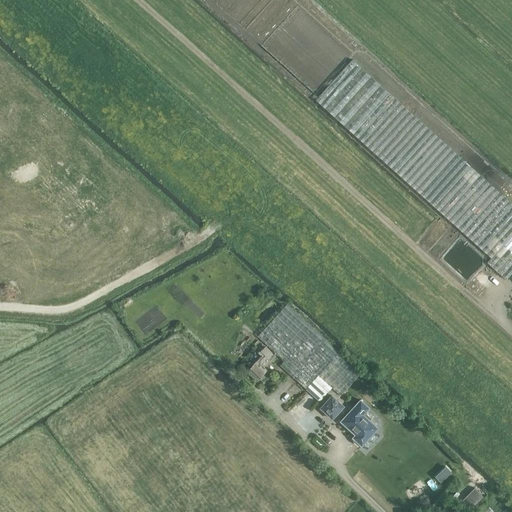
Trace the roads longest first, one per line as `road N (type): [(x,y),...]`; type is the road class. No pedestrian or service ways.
road 1 (track): [(511,442),(240,221),(59,310),(0,306)]
road 2 (track): [(511,284),(490,308),(464,290),(138,0)]
